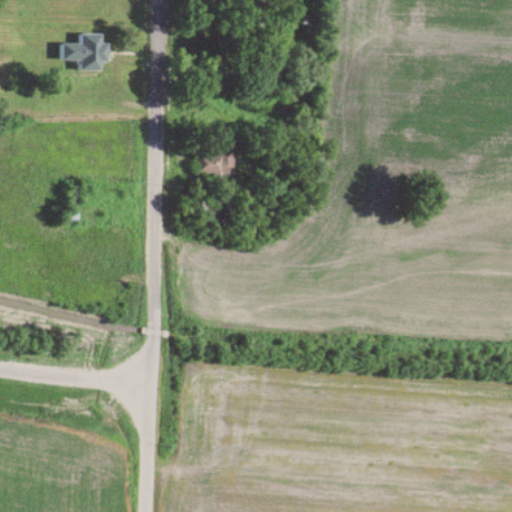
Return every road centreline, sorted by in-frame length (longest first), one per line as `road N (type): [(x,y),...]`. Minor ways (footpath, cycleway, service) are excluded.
road 1 (tertiary): [(149,384),(157,0)]
road 2 (tertiary): [(149,384),(0,368)]
road 3 (tertiary): [(143,511),(149,384)]
